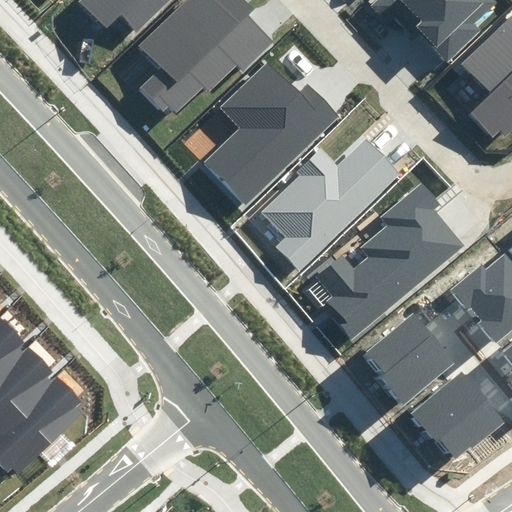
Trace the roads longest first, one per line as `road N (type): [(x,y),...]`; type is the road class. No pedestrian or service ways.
road 1 (secondary): [(0,77),(213,304),(385,511)]
road 2 (secondary): [(207,408),(0,179)]
road 3 (residential): [(511,177),(487,181),(464,167),(304,0)]
road 4 (residential): [(207,408),(79,511)]
road 5 (secondary): [(289,511),(207,408)]
